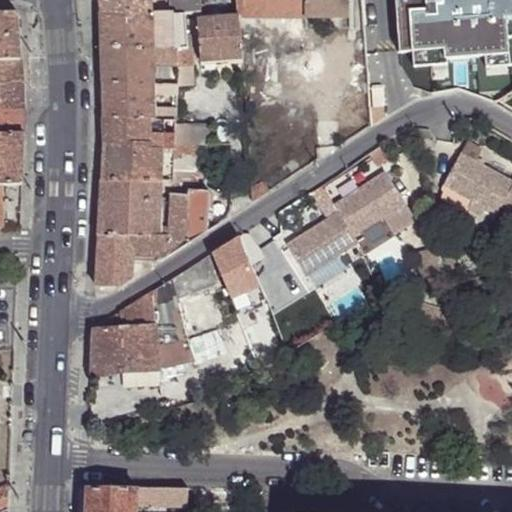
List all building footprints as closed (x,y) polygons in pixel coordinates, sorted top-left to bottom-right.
[(99,0),(101,13),(151,13),(154,13),(154,6),(153,0),(99,0)] [(181,14),(186,13),(201,14),(199,0),(180,0),(181,3),(181,14)] [(237,0),(239,11),(239,18),(305,18),(304,0),(237,0)] [(304,0),(305,18),(350,17),(349,0),(304,0)] [(412,67),(446,65),(445,58),(484,55),(485,65),(511,64),(509,36),(511,35),(511,0),(394,0),(398,51),(412,52),(412,67)] [(165,6),(165,14),(181,14),(181,3),(165,3),(165,6)] [(154,6),(154,13),(165,14),(165,6),(154,6)] [(0,60),(21,60),(17,12),(0,12),(0,60)] [(101,13),(102,49),(152,50),(151,13),(101,13)] [(151,13),(152,50),(176,49),(186,49),(186,13),(181,14),(165,14),(154,13),(151,13)] [(201,61),(242,58),(239,18),(231,18),(198,21),(201,61)] [(102,49),(103,83),(152,84),(153,64),(152,50),(102,49)] [(152,50),(153,64),(169,64),(177,64),(176,49),(152,50)] [(177,64),(177,68),(192,68),(191,49),(186,49),(176,49),(177,64)] [(0,83),(22,83),(21,60),(0,60),(0,83)] [(169,64),(166,79),(177,79),(177,75),(177,68),(177,64),(169,64)] [(0,109),(22,110),(22,83),(0,83),(0,109)] [(103,83),(105,118),(150,120),(154,120),(153,109),(153,95),(152,84),(103,83)] [(158,84),(152,84),(153,95),(177,96),(177,85),(158,84)] [(384,86),(369,86),(371,109),(384,109),(384,86)] [(0,136),(23,136),(22,110),(0,109),(0,136)] [(153,109),(154,120),(176,121),(176,109),(153,109)] [(384,109),(371,109),(371,126),(385,119),(384,109)] [(105,118),(105,145),(148,145),(149,145),(150,134),(150,120),(105,118)] [(150,120),(150,134),(175,135),(176,127),(176,121),(154,120),(150,120)] [(175,147),(199,144),(199,124),(176,127),(175,135),(175,147)] [(149,145),(148,145),(149,150),(161,150),(174,151),(175,147),(175,135),(150,134),(149,145)] [(22,185),(23,136),(0,136),(0,185),(11,186),(22,185)] [(463,142),(457,153),(472,161),(478,150),(463,142)] [(105,145),(103,182),(160,183),(160,164),(161,150),(149,150),(148,145),(105,145)] [(173,165),(173,172),(183,172),(184,148),(175,147),(174,151),(173,160),(173,165)] [(457,153),(440,185),(469,201),(495,215),(499,207),(511,213),(511,180),(511,182),(472,161),(457,153)] [(292,177),(302,170),(294,158),(285,165),(292,177)] [(160,164),(160,183),(172,183),(173,172),(173,165),(165,165),(160,164)] [(173,172),(172,183),(172,186),(181,186),(198,186),(198,173),(183,172),(173,172)] [(283,245),(303,276),(355,242),(351,235),(379,217),(390,234),(413,219),(381,172),(330,205),(334,211),(283,245)] [(100,236),(159,239),(160,211),(160,183),(103,182),(100,236)] [(253,202),(270,192),(263,182),(252,189),(253,202)] [(469,201),(440,185),(435,201),(461,215),(469,201)] [(172,197),(180,197),(181,186),(172,186),(172,197)] [(169,257),(207,232),(208,224),(209,192),(189,192),(189,197),(180,197),(172,197),(171,211),(170,239),(169,257)] [(159,239),(170,239),(171,211),(160,211),(159,239)] [(251,318),(269,311),(246,254),(241,235),(165,283),(92,327),(91,374),(118,373),(155,371),(194,363),(179,299),(227,281),(235,277),(251,318)] [(153,266),(169,257),(170,239),(159,239),(100,236),(97,286),(120,288),(131,281),(133,259),(133,254),(134,244),(150,244),(151,255),(151,259),(152,265),(153,266)] [(241,321),(251,318),(235,277),(227,281),(241,321)] [(155,384),(155,371),(118,373),(118,385),(155,384)] [(0,511),(3,511),(8,510),(9,485),(0,488),(0,511)] [(85,487),(83,511),(132,511),(133,506),(134,489),(85,487)] [(185,491),(134,489),(133,506),(171,508),(184,508),(185,491)]
